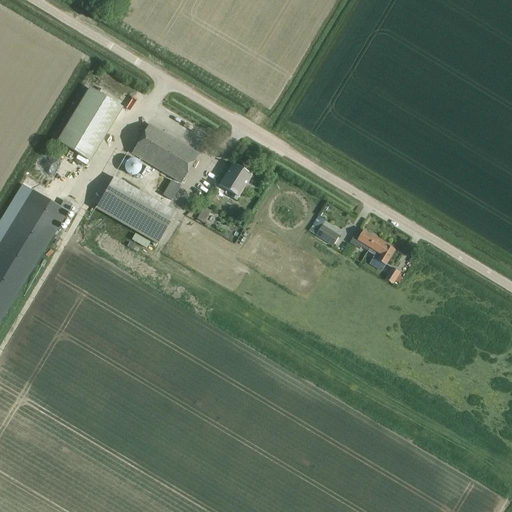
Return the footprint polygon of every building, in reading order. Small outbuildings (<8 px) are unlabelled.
[(121,109),(89,89),(89,91),(87,90),(85,93),(87,94),(58,141),(89,161),(121,109)] [(181,184),(193,163),(199,155),(149,125),(131,154),(181,184)] [(236,201),(246,185),(252,176),(233,164),(219,185),(219,186),(233,195),(231,198),(236,201)] [(65,176),(61,173),(53,182),(63,192),(68,187),(61,180),(65,176)] [(114,178),(95,209),(157,245),(175,213),(114,178)] [(0,241),(0,322),(71,206),(63,201),(59,207),(31,190),(31,191),(0,241)] [(206,212),(204,221),(232,230),(234,221),(206,212)] [(317,236),(334,246),(340,236),(324,225),(317,236)] [(362,248),(368,252),(369,252),(377,239),(364,231),(363,233),(359,231),(351,244),(355,247),(361,250),(362,248)] [(386,266),(396,251),(388,246),(377,239),(369,252),(375,256),(374,258),(386,266)] [(137,253),(139,249),(129,242),(127,246),(137,253)] [(394,284),(401,273),(393,268),(386,279),(394,284)]
